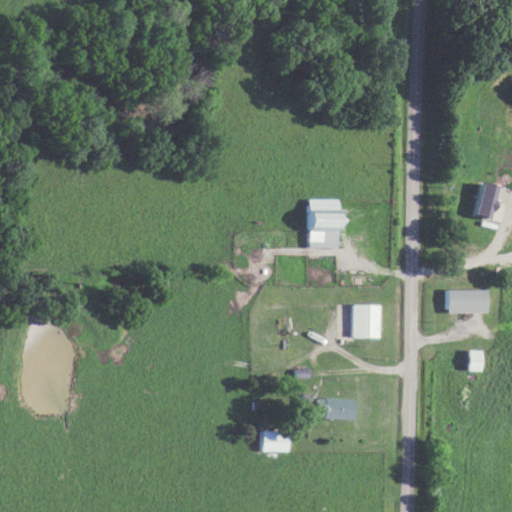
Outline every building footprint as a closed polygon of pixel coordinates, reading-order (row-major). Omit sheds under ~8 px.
[(301,227),(301,246),(332,246),(331,198),(297,198),(297,227),(301,227)] [(437,311),(477,311),(477,288),(437,288),(437,311)] [(373,303),(343,303),(343,337),(373,337),(373,303)] [(457,369),(474,370),(474,350),(457,349),(457,369)] [(307,418),(345,418),(345,397),(307,397),(307,418)] [(259,444),(279,444),(279,431),(259,431),(259,444)]
